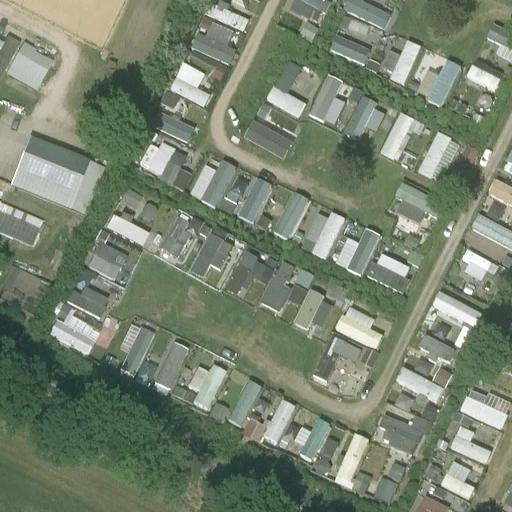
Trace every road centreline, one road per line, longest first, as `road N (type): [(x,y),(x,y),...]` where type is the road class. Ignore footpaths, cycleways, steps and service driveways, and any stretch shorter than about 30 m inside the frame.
road 1 (unclassified): [(298,511),(0,363)]
road 2 (track): [(377,395),(363,408),(333,406),(245,341),(162,298)]
